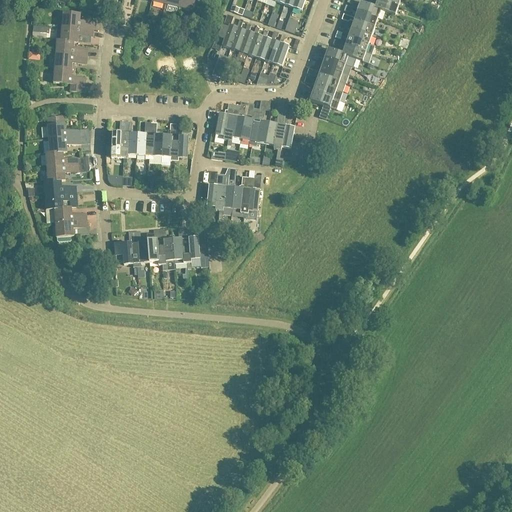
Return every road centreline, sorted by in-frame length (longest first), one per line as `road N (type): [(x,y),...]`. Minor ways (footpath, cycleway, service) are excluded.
road 1 (residential): [(253,511),(325,406),(328,373),(315,345),(274,324),(85,303),(54,273),(19,177)]
road 2 (residential): [(19,177),(25,113),(45,101),(102,102)]
